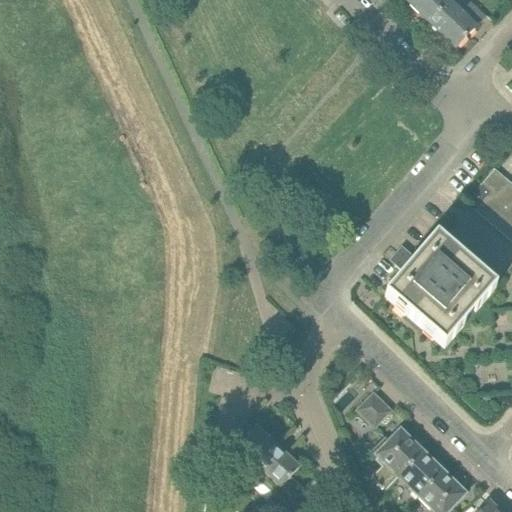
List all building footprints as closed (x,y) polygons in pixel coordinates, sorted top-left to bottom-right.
[(427,24),(450,0),(409,0),(406,4),(427,24)] [(450,0),(427,24),(454,50),(475,28),(475,27),(484,18),(465,0),(450,0)] [(493,170),(479,187),(487,194),(502,177),(493,170)] [(502,177),(487,194),(496,201),(510,185),(502,177)] [(511,186),(510,185),(496,201),(505,209),(511,200),(511,186)] [(479,187),(465,203),(473,211),(487,194),(479,187)] [(496,201),(487,194),(473,211),(482,218),(496,201)] [(496,201),(482,218),(490,225),(505,209),(496,201)] [(511,217),(511,215),(505,209),(490,225),(499,233),(511,217)] [(511,217),(499,233),(508,240),(511,235),(511,217)] [(410,253),(396,270),(403,276),(384,297),(444,349),(495,289),(435,238),(417,259),(410,253)] [(382,404),(372,395),(356,412),(365,421),(382,404)] [(390,412),(382,404),(365,421),(374,430),(390,412)] [(243,422),(221,446),(241,465),(242,464),(260,480),(265,475),(279,488),(257,511),(283,511),(303,490),(290,478),(299,469),(255,428),(252,431),(243,422)] [(384,437),(369,452),(384,466),(372,477),(386,490),(397,479),(422,453),(399,431),(389,442),(384,437)] [(397,479),(417,499),(442,473),(422,453),(397,479)] [(448,511),(465,495),(442,473),(417,499),(430,511),(448,511)] [(499,511),(489,502),(479,511),(499,511)]
